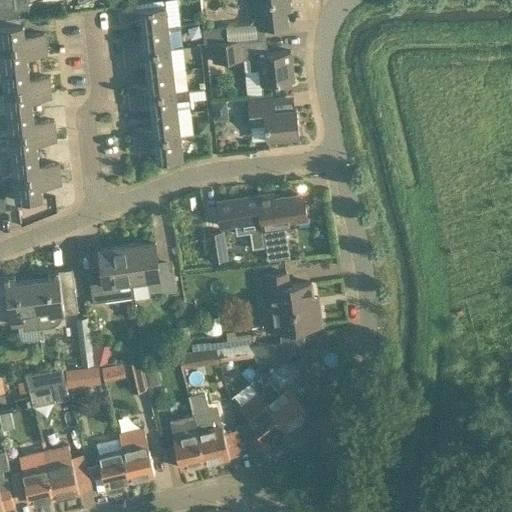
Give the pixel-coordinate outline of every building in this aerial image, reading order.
[(31,16),(30,9),(28,0),(0,0),(0,9),(1,21),(31,16)] [(254,0),(257,26),(288,23),(286,0),(290,0),(289,0),(254,0)] [(141,17),(143,28),(170,25),(167,3),(120,9),(121,20),(141,17)] [(0,47),(46,42),(45,32),(25,34),(23,23),(0,25),(0,47)] [(172,47),(170,25),(143,28),(144,39),(124,42),(125,52),(172,47)] [(203,27),(204,42),(228,39),(226,25),(203,27)] [(228,39),(204,42),(206,54),(213,53),(214,61),(244,58),(244,56),(249,55),(251,69),(261,68),(262,83),(294,79),(291,50),(266,52),(264,38),(242,40),(242,37),(239,37),(239,38),(228,39)] [(47,53),(46,42),(0,47),(0,69),(28,66),(27,56),(47,53)] [(146,61),(148,72),(174,69),(172,47),(125,52),(126,63),(146,61)] [(0,91),(51,86),(50,75),(30,78),(28,66),(0,69),(0,91)] [(174,69),(148,72),(149,83),(129,85),(130,96),(188,89),(188,88),(186,68),(174,69)] [(52,97),(51,86),(0,91),(0,113),(7,113),(33,110),(32,99),(52,97)] [(152,115),(178,113),(177,99),(190,98),(189,88),(188,88),(188,89),(130,96),(131,106),(151,104),(152,115)] [(230,98),(213,100),(214,113),(216,113),(217,119),(229,117),(228,111),(231,111),(230,98)] [(297,107),(271,110),(270,98),(248,101),(250,125),(266,123),(267,138),(300,134),(297,107)] [(10,135),(56,129),(54,119),(34,121),(33,110),(7,113),(10,135)] [(152,115),(154,126),(134,128),(135,140),(181,134),(178,113),(152,115)] [(210,131),(209,119),(198,120),(199,132),(210,131)] [(56,129),(10,135),(9,135),(12,156),(38,153),(37,142),(57,140),(56,129)] [(183,156),(181,136),(181,134),(135,140),(136,150),(156,147),(157,159),(183,156)] [(39,164),(38,153),(12,156),(15,178),(60,173),(59,162),(39,164)] [(60,173),(15,178),(17,200),(43,197),(42,186),(62,183),(60,173)] [(273,192),(259,194),(263,220),(262,220),(263,230),(296,224),(294,218),(308,216),(304,191),(274,196),(273,192)] [(218,200),(221,220),(222,226),(262,220),(263,220),(259,194),(218,200)] [(228,258),(224,230),(206,232),(210,261),(228,258)] [(156,240),(128,244),(133,281),(148,279),(150,293),(176,290),(173,263),(159,265),(156,240)] [(100,247),(103,267),(103,272),(90,274),(93,300),(135,295),(133,281),(128,244),(100,247)] [(78,310),(75,287),(72,267),(49,271),(50,276),(33,279),(40,327),(53,325),(56,324),(58,322),(60,320),(61,318),(61,314),(66,313),(65,312),(78,310)] [(252,341),(252,342),(284,337),(303,335),(302,327),(322,324),(319,306),(315,307),(311,281),(291,284),(289,269),(259,273),(263,300),(271,299),(275,330),(251,333),(252,341)] [(0,276),(0,320),(11,319),(12,326),(25,324),(25,328),(40,327),(33,279),(16,281),(15,275),(0,276)] [(90,333),(88,317),(76,318),(79,334),(79,338),(90,336),(90,333)] [(190,343),(189,333),(181,334),(182,344),(190,343)] [(79,338),(82,365),(93,363),(90,336),(79,338)] [(252,342),(255,355),(257,364),(266,374),(290,354),(284,337),(252,342)] [(112,345),(98,341),(93,341),(95,356),(95,362),(97,363),(107,363),(112,345)] [(221,359),(233,358),(229,344),(217,345),(221,359)] [(142,356),(140,345),(126,348),(129,359),(141,356),(142,356)] [(182,367),(194,364),(191,351),(178,353),(182,367)] [(147,385),(143,366),(141,356),(129,359),(123,360),(130,389),(147,385)] [(143,366),(147,385),(160,382),(155,363),(143,366)] [(67,386),(101,382),(99,364),(66,368),(67,386)] [(55,400),(69,397),(63,368),(62,367),(26,372),(27,379),(30,390),(52,385),(55,400)] [(20,393),(30,390),(27,379),(18,381),(20,393)] [(308,411),(295,395),(288,386),(281,392),(270,379),(263,384),(264,386),(265,385),(270,401),(288,426),(308,411)] [(265,385),(264,386),(241,403),(261,430),(251,437),(260,448),(288,426),(270,401),(265,385)] [(194,410),(199,430),(206,460),(242,452),(237,432),(236,428),(224,431),(223,424),(214,426),(206,390),(189,394),(193,410),(194,410)] [(175,443),(163,446),(166,457),(178,454),(181,466),(206,460),(199,430),(194,410),(193,410),(169,416),(173,434),(175,443)] [(144,426),(132,429),(120,432),(123,446),(131,478),(155,472),(148,439),(144,426)] [(44,449),(55,496),(80,490),(70,444),(44,449)] [(131,478),(123,446),(99,452),(102,461),(89,464),(91,475),(103,472),(106,484),(131,478)] [(5,449),(0,450),(0,508),(14,505),(7,475),(4,476),(3,468),(9,467),(5,449)] [(29,495),(31,502),(55,496),(44,449),(20,455),(23,470),(11,473),(17,498),(29,495)]
